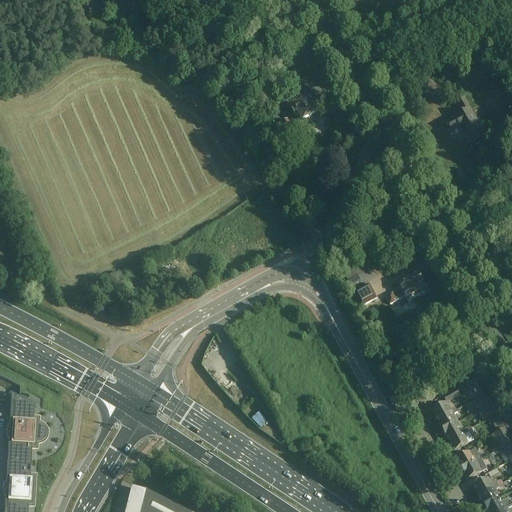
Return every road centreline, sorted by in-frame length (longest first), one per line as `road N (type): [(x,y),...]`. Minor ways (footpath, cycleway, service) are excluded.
road 1 (primary): [(335,511),(154,391)]
road 2 (primary): [(139,414),(286,511)]
road 3 (primary): [(139,382),(0,309)]
road 4 (unclassified): [(471,511),(418,412),(387,422)]
road 5 (primary): [(0,339),(124,405)]
road 6 (unclassified): [(376,121),(309,0)]
road 7 (tertiary): [(124,405),(61,511)]
